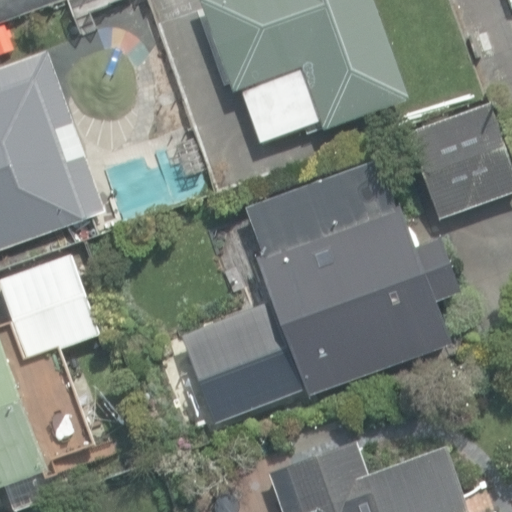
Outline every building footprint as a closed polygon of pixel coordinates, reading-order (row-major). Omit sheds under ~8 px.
[(304,68),(327,130),(410,100),(374,0),(203,0),(202,1),(234,92),(304,68)] [(0,251),(107,214),(49,53),(0,70),(0,251)] [(439,217),(511,190),(511,162),(489,100),(407,130),(439,217)] [(310,140),(316,154),(334,146),(329,133),(310,140)] [(289,340),(311,398),(453,345),(437,303),(463,293),(442,238),(416,248),(402,210),(398,211),(379,160),(248,210),(265,255),(258,258),(280,318),(262,325),(261,323),(248,315),(213,329),(206,343),(218,374),(232,379),(267,366),(273,353),(270,347),(289,340)] [(112,235),(117,252),(139,246),(134,229),(112,235)] [(0,280),(30,362),(99,337),(69,255),(0,280)] [(0,511),(19,511),(80,490),(67,454),(57,458),(15,338),(4,342),(0,333),(0,490),(2,494),(0,494),(0,511)] [(471,511),(448,449),(370,476),(358,443),(276,472),(290,511),(471,511)] [(92,511),(84,489),(21,511),(92,511)]
